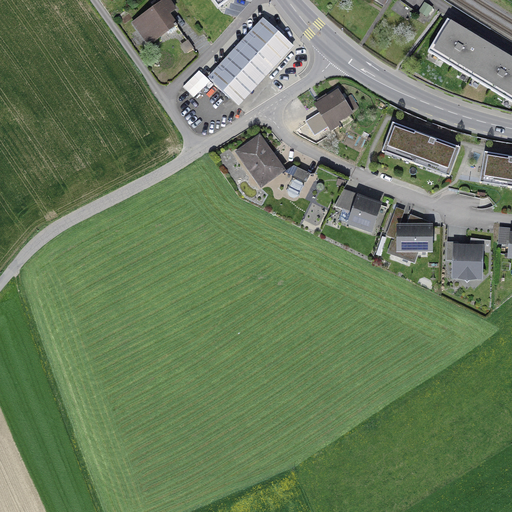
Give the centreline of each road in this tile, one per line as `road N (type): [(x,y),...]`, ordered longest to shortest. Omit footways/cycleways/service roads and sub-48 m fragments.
road 1 (unclassified): [(0,285),(64,223),(198,151)]
road 2 (residential): [(198,151),(92,0)]
road 3 (unclassified): [(198,151),(351,61)]
road 4 (secondary): [(511,133),(406,99),(351,61)]
